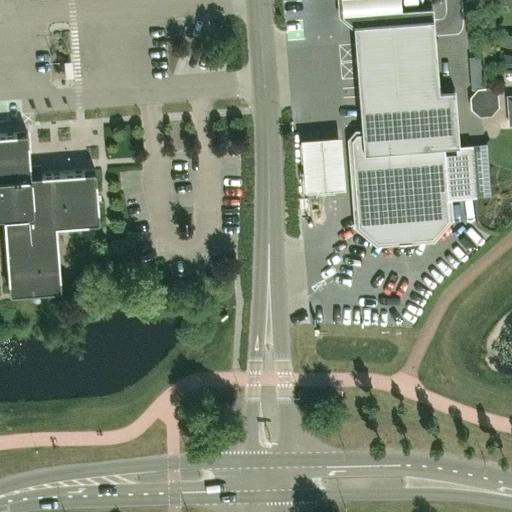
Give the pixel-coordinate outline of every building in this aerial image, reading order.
[(0,0),(0,214),(4,214),(10,293),(62,289),(57,224),(100,221),(98,195),(96,169),(42,173),(31,164),(28,131),(0,133),(0,0)] [(350,25),(354,25),(362,132),(356,133),(351,139),(358,224),(378,241),(432,237),(449,217),(444,146),(459,145),(455,89),(439,90),(434,18),(403,21),(401,0),(341,0),(343,16),(350,15),(350,25)] [(501,65),(511,66),(511,53),(503,52),(501,65)] [(498,105),(497,95),(489,88),(478,88),(471,97),(472,107),(480,114),(491,113),(498,105)] [(318,139),(298,141),(302,193),(322,192),(342,190),(338,137),(318,139)]
